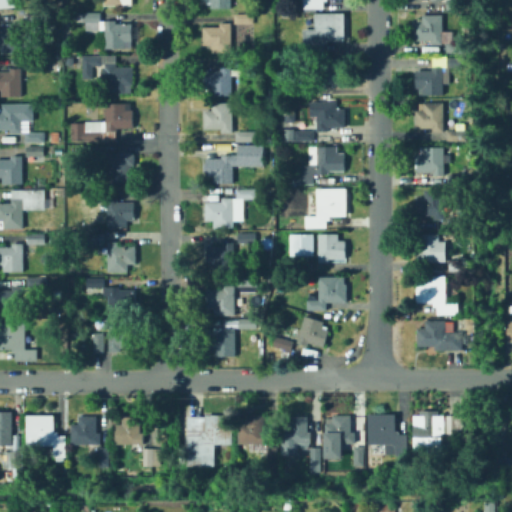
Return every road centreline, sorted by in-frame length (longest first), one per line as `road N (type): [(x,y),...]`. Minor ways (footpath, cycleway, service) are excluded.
road 1 (residential): [(511,377),(0,380)]
road 2 (residential): [(165,0),(170,380)]
road 3 (residential): [(373,0),(377,378)]
